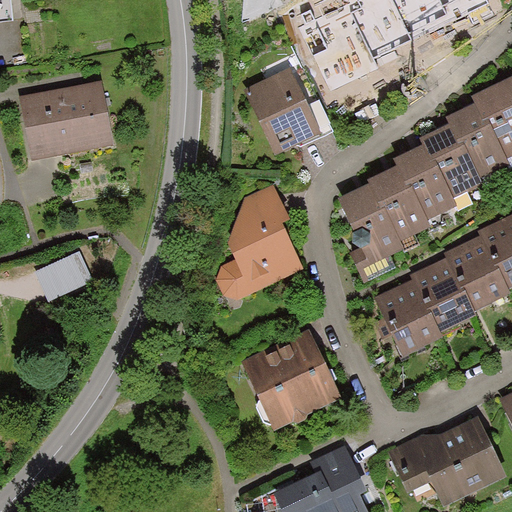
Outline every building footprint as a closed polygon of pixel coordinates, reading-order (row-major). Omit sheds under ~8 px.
[(0,0),(0,18),(14,18),(11,0),(0,0)] [(346,0),(346,5),(316,19),(311,8),(301,13),(306,23),(299,26),(332,95),(382,71),(376,60),(414,42),(410,33),(451,14),(448,8),(464,0),(346,0)] [(304,67),(251,93),(278,151),(301,140),(304,145),(334,130),(304,67)] [(62,90),(21,99),(33,159),(55,154),(54,148),(105,137),(107,145),(113,143),(100,83),(83,87),(84,91),(63,95),(62,90)] [(503,83),(474,98),(476,103),(506,162),(508,171),(511,168),(511,88),(508,90),(503,83)] [(476,103),(448,118),(451,124),(480,182),(483,188),(499,180),(493,168),(506,162),(476,103)] [(451,124),(420,139),(423,146),(453,204),(456,212),(475,202),(468,188),(480,182),(451,124)] [(423,146),(395,160),(398,166),(428,225),(432,233),(448,225),(440,210),(453,204),(423,146)] [(398,166),(368,180),(373,189),(401,246),(405,253),(421,245),(414,231),(428,225),(398,166)] [(366,250),(352,257),(364,282),(396,266),(389,251),(401,246),(373,189),(343,203),(366,250)] [(248,209),(233,243),(242,262),(226,271),(224,280),(228,290),(240,293),(299,265),(279,225),(287,221),(275,196),(248,209)] [(511,220),(480,237),(482,241),(505,288),(511,285),(511,220)] [(482,241),(447,258),(449,263),(473,310),(507,293),(505,288),(482,241)] [(449,263),(413,280),(416,286),(439,333),(475,315),(473,310),(449,263)] [(416,286),(380,301),(404,354),(442,336),(439,333),(416,286)] [(309,338),(247,368),(275,426),(337,396),(309,338)] [(425,439),(395,452),(408,482),(411,480),(409,474),(429,465),(442,493),(446,491),(450,499),(500,476),(477,425),(451,437),(453,441),(430,451),(425,439)] [(312,481),(280,496),(287,511),(365,511),(363,509),(352,484),(358,480),(344,448),(314,463),(321,480),(315,484),(312,481)]
